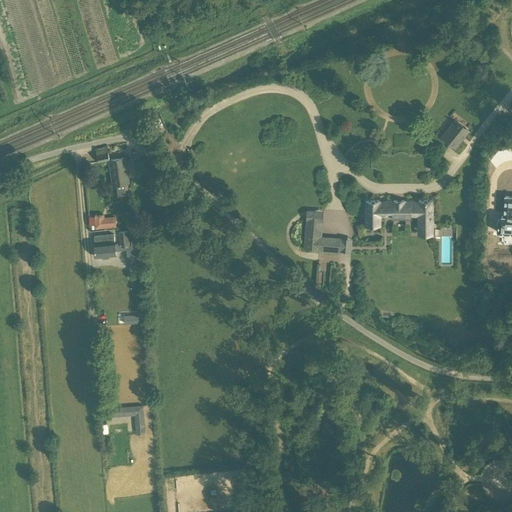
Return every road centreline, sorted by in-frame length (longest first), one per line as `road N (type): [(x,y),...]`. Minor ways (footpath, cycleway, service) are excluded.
road 1 (unclassified): [(0,169),(80,146),(143,141),(379,341),(450,374),(511,377)]
road 2 (track): [(286,511),(281,438),(266,397),(270,364),(338,313)]
road 3 (track): [(329,333),(430,392),(511,402)]
road 4 (track): [(451,395),(388,431),(348,511)]
road 5 (track): [(330,326),(328,364),(339,389),(388,431)]
road 6 (track): [(511,95),(435,187)]
